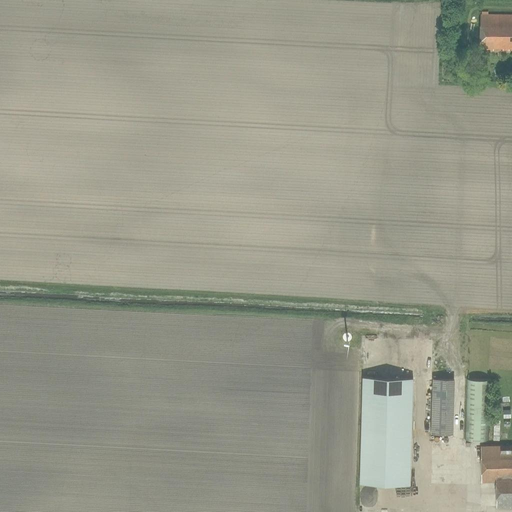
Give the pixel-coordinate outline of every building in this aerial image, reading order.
[(511,14),(481,14),(480,49),(511,50),(511,14)] [(414,378),(363,376),(360,483),(411,484),(414,378)] [(437,376),(435,431),(451,431),(451,426),(458,426),(459,376),(437,376)] [(491,380),(467,379),(465,440),(489,440),(491,380)] [(497,507),(511,506),(511,446),(481,448),(482,483),(496,482),(497,507)]
